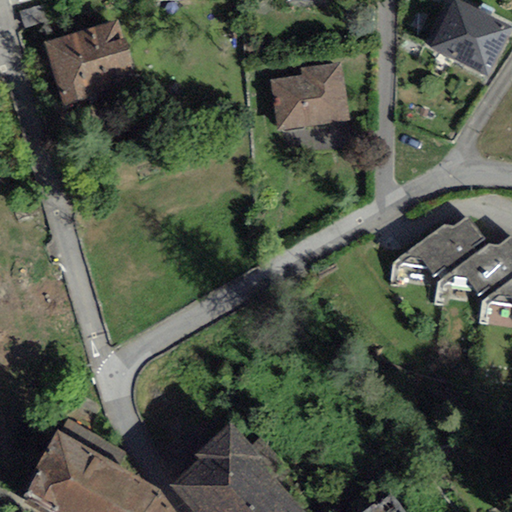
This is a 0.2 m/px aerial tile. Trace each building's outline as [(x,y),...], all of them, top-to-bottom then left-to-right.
[(486,76),(511,26),(459,0),(454,0),(430,48),(486,76)] [(119,26),(44,49),(63,111),(138,89),(119,26)] [(300,76),(270,80),(277,131),(350,121),(342,64),(299,70),(300,76)] [(444,226),(407,251),(411,259),(420,258),(434,276),(443,268),(447,274),(476,252),(472,247),(484,239),(467,218),(451,227),(444,226)] [(488,245),(476,252),(447,274),(444,278),(447,282),(453,277),(467,278),(479,296),(490,286),(495,292),(511,278),(511,239),(510,238),(498,246),(488,245)] [(511,278),(495,292),(484,299),(488,304),(497,296),(509,297),(511,300),(511,278)] [(295,511),(230,434),(194,464),(198,469),(167,494),(181,511),(295,511)] [(58,443),(23,505),(34,511),(165,511),(158,500),(58,443)] [(402,511),(393,500),(376,511),(402,511)]
